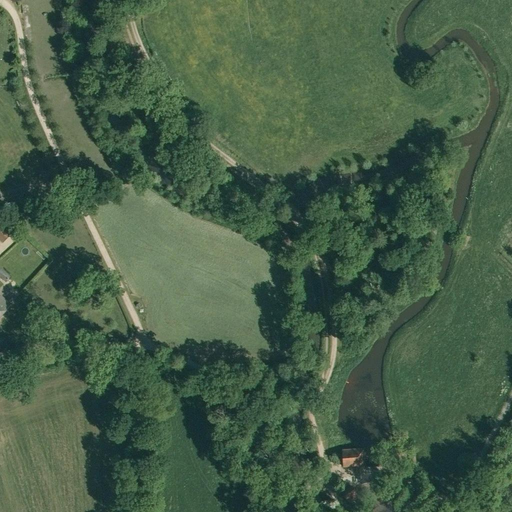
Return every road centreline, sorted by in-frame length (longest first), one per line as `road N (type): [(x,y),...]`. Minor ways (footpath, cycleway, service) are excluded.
road 1 (track): [(129,0),(141,51),(189,121),(314,240),(334,310),(329,365)]
road 2 (unclassified): [(285,503),(225,389),(194,366),(131,345),(54,344),(0,358)]
road 3 (unclassified): [(326,477),(382,468),(435,500),(459,498),(511,397)]
